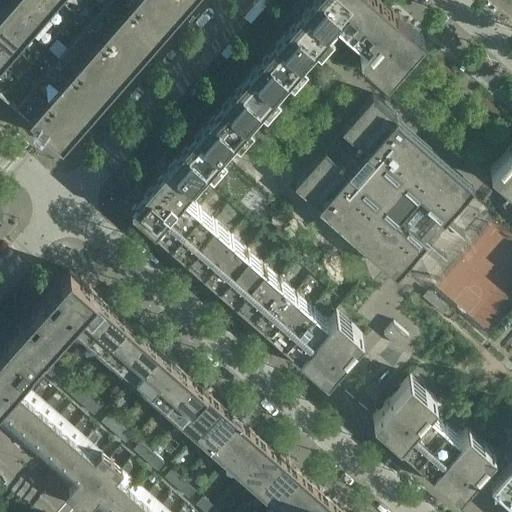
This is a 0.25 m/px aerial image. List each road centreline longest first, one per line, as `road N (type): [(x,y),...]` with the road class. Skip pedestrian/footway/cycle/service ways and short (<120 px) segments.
road 1 (residential): [(412,511),(68,209)]
road 2 (residential): [(68,209),(249,0)]
